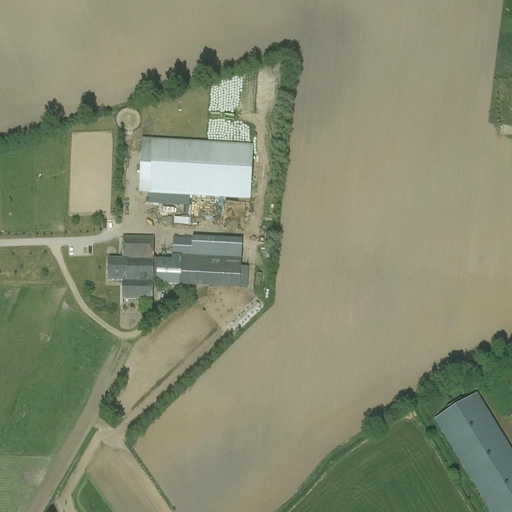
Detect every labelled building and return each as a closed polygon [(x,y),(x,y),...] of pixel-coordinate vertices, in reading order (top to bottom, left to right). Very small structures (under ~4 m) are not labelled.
[(140,172),(139,192),(149,193),(190,195),(250,199),(253,148),(152,142),(142,141),(140,162),(140,172)] [(192,226),(193,220),(177,217),(176,224),(192,226)] [(107,259),(107,281),(122,281),(122,299),(152,300),(152,284),(153,260),(153,257),(153,237),(122,237),(122,259),(107,259)] [(153,260),(152,284),(156,285),(208,288),(239,289),(240,266),(241,258),(192,255),(192,238),(173,237),(171,260),(157,260),(153,257),(153,260)] [(98,246),(98,254),(121,254),(121,246),(98,246)] [(511,511),(511,451),(477,394),(434,421),(489,511),(511,511)]
